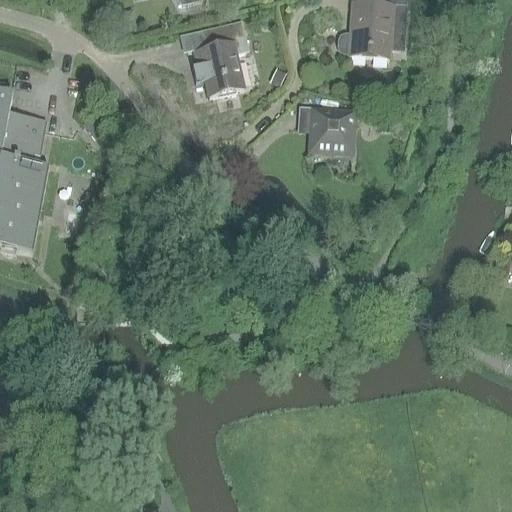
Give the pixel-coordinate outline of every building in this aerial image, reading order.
[(205,8),(206,7),(205,4),(204,0),(177,0),(182,9),(204,4),(205,8)] [(375,0),(375,9),(351,7),(349,38),(345,37),(339,39),(337,44),(336,51),(338,57),(344,59),(388,62),(389,55),(402,56),(405,11),(405,0),(375,0)] [(241,25),(202,34),(206,52),(206,53),(194,56),(197,72),(191,73),(195,88),(205,86),(208,102),(243,94),(235,58),(248,55),(241,25)] [(276,72),(269,86),(279,91),(286,77),(276,72)] [(40,161),(46,126),(8,118),(12,98),(0,95),(0,252),(32,258),(48,171),(32,168),(33,159),(40,161)] [(296,137),(309,138),(308,157),(352,160),(354,116),(298,112),(296,137)] [(93,119),(82,128),(106,159),(118,149),(93,119)] [(497,263),(495,270),(504,272),(506,265),(497,263)] [(84,279),(81,289),(101,295),(104,285),(84,279)] [(79,296),(76,306),(96,312),(99,302),(79,296)]
